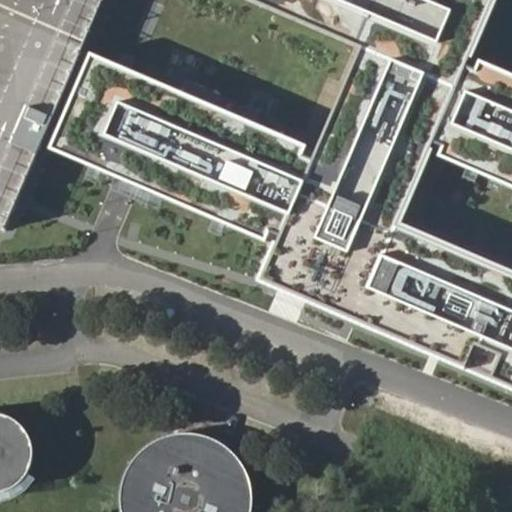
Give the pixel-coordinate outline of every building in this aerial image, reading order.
[(107,0),(0,0),(0,4),(89,43),(107,0)] [(499,0),(246,0),(364,50),(321,151),(95,55),(55,148),(277,242),(260,281),(511,388),(511,274),(398,226),(432,147),(511,180),(511,69),(476,55),(499,0)] [(0,4),(0,229),(10,229),(89,43),(0,4)] [(0,492),(7,491),(18,486),(25,480),(31,471),(34,463),(35,455),(34,446),(33,441),(29,432),(24,426),(20,422),(14,418),(5,415),(0,413),(0,492)] [(157,444),(150,449),(144,454),(138,461),(134,468),(130,475),(127,483),(126,492),(125,500),(126,508),(126,511),(250,511),(251,511),(252,503),(252,494),(251,486),(248,478),(245,470),(241,463),(235,456),(229,450),(222,445),(215,441),(207,439),(198,437),(190,436),(182,436),(173,438),(165,440),(157,444)]
